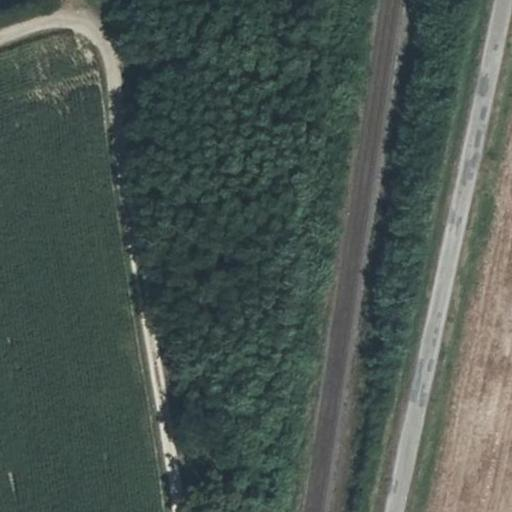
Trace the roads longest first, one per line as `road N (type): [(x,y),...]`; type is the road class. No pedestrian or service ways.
road 1 (unclassified): [(402,511),(511,0)]
road 2 (track): [(176,511),(108,0)]
